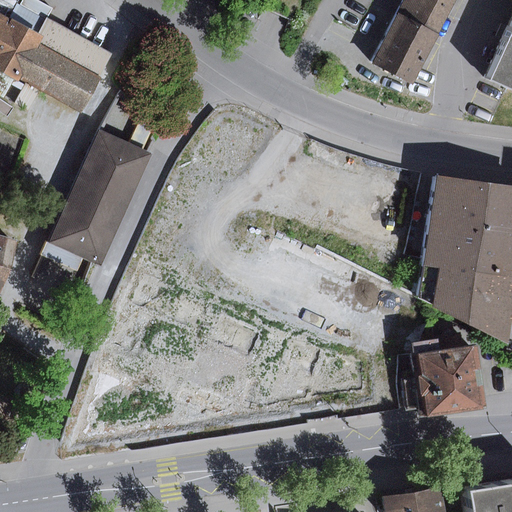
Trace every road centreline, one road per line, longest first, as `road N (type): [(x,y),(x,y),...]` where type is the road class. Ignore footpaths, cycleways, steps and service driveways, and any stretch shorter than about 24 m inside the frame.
road 1 (residential): [(36,500),(41,450),(117,256),(174,138),(226,56)]
road 2 (primary): [(36,500),(511,431)]
road 3 (tertiary): [(226,56),(344,118),(511,154)]
